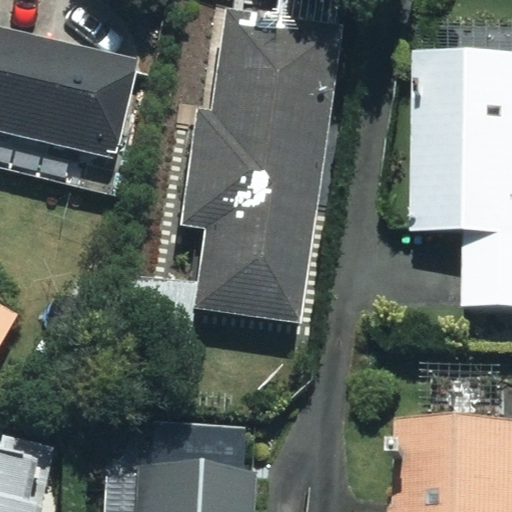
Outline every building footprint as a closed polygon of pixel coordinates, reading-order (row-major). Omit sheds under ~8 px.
[(213,123),(196,121),(183,233),(201,235),(190,329),(308,342),(343,35),(225,22),(213,123)] [(0,137),(116,166),(140,70),(0,35),(0,137)] [(423,238),(473,240),(472,317),(511,318),(511,60),(426,59),(423,238)] [(0,358),(19,324),(0,313),(0,358)] [(511,511),(511,429),(405,428),(403,511),(511,511)] [(0,511),(28,511),(35,480),(0,473),(0,511)] [(253,511),(255,482),(139,477),(137,511),(253,511)]
